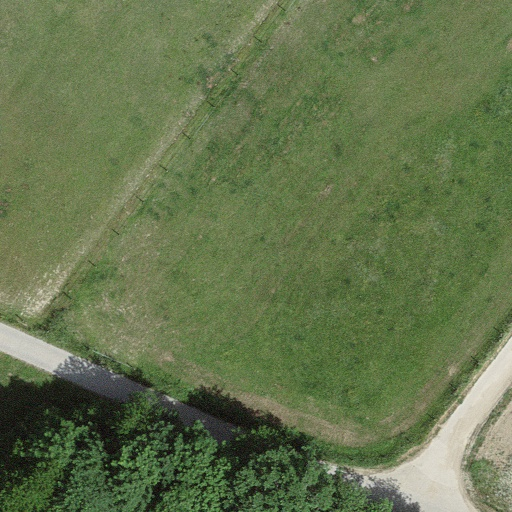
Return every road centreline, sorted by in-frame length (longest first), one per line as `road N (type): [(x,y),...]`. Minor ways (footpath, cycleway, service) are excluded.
road 1 (residential): [(0,337),(414,511)]
road 2 (track): [(400,506),(511,354)]
